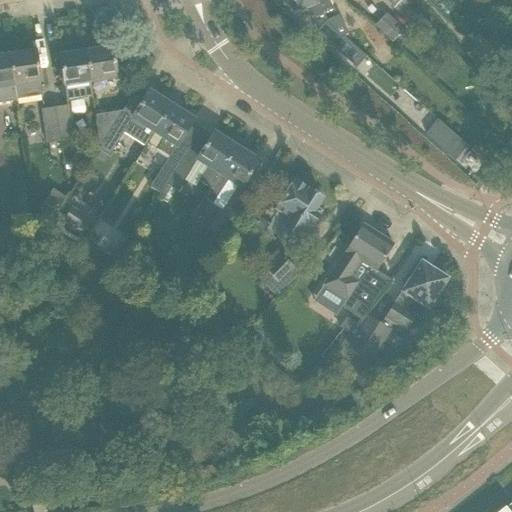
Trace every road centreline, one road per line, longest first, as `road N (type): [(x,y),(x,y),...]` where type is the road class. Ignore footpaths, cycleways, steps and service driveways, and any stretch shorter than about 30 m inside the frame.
road 1 (secondary): [(511,314),(486,343),(318,457),(165,511)]
road 2 (unclassified): [(434,206),(257,93),(206,30),(194,0)]
road 3 (secondary): [(345,511),(449,447),(511,381)]
